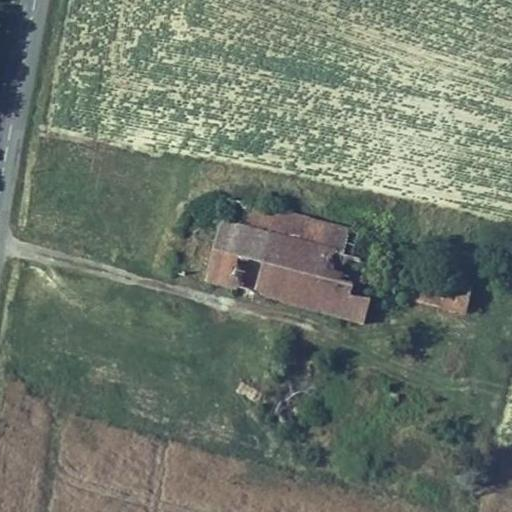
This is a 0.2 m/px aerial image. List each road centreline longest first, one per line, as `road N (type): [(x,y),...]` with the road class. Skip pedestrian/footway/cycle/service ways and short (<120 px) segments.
road 1 (track): [(0,243),(359,329)]
road 2 (tertiary): [(0,158),(31,0)]
